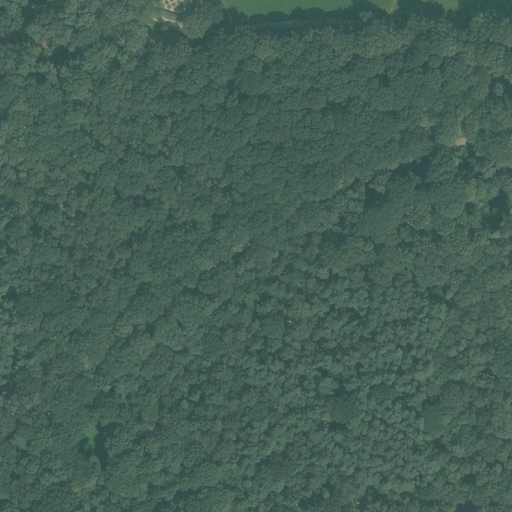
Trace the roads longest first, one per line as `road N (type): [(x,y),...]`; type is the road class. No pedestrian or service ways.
road 1 (unclassified): [(0,435),(297,210),(511,123)]
road 2 (track): [(511,41),(373,25),(197,29)]
road 3 (unclassified): [(263,511),(386,497),(511,499)]
